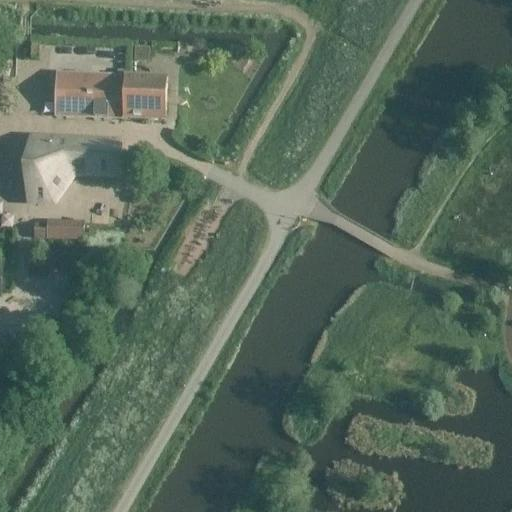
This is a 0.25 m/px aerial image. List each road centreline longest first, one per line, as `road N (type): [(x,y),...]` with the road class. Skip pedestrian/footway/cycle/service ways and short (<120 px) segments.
road 1 (unclassified): [(292,208),(121,511)]
road 2 (track): [(23,128),(26,0)]
